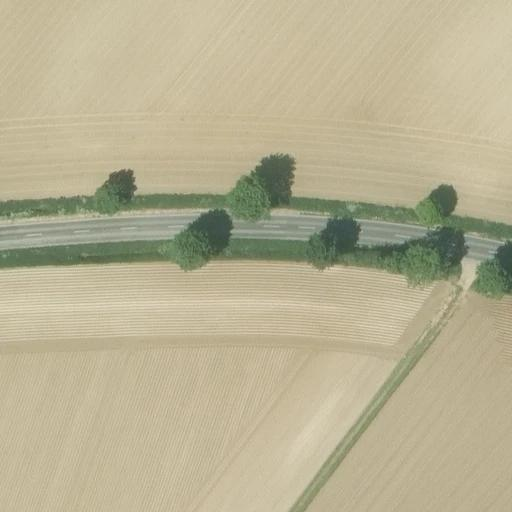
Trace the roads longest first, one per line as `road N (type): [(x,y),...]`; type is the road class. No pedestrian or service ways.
road 1 (tertiary): [(0,239),(298,227),(511,257)]
road 2 (track): [(482,250),(296,511)]
